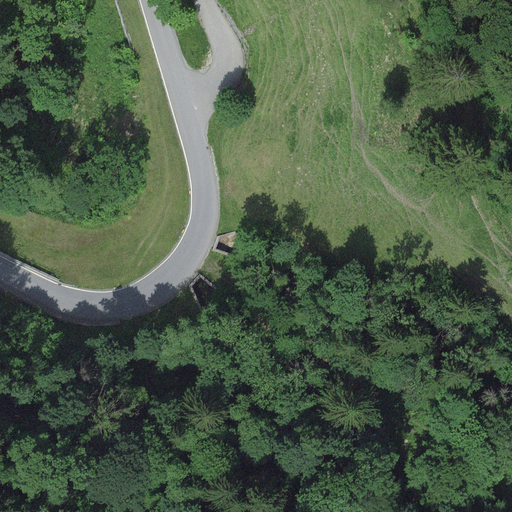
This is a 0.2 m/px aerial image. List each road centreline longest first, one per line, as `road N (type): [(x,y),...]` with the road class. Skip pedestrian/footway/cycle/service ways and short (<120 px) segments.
road 1 (unclassified): [(0,270),(81,306),(116,305),(155,291),(196,244),(204,201),(199,155),(154,0)]
road 2 (track): [(202,0),(223,33),(223,61),(208,93),(187,103)]
